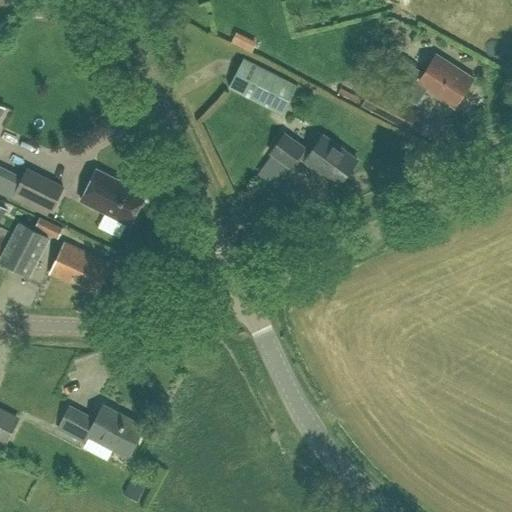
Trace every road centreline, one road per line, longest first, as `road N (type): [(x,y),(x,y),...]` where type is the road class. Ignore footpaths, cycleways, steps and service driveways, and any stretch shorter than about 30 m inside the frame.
road 1 (unclassified): [(246,289),(111,0)]
road 2 (tertiary): [(246,289),(511,168)]
road 3 (unclassified): [(384,511),(320,441),(246,289)]
road 4 (tertiary): [(0,324),(153,321),(201,311),(246,289)]
